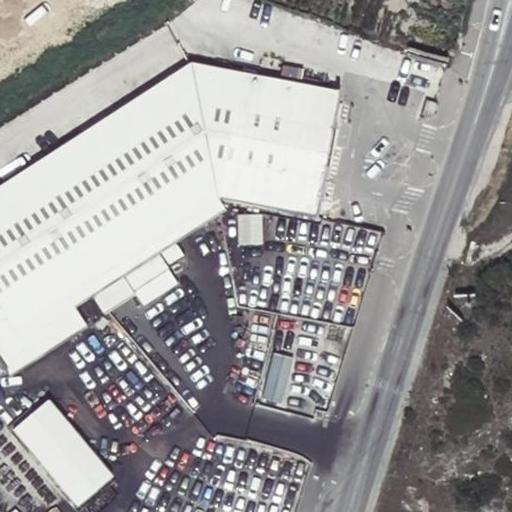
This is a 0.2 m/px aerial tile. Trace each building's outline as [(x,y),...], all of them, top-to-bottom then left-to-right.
[(184,65),(0,194),(0,348),(70,299),(217,197),(314,220),(335,90),(184,65)] [(435,106),(424,103),(420,117),(430,120),(435,106)] [(179,267),(160,240),(142,252),(161,280),(179,267)] [(142,252),(95,284),(109,303),(122,294),(136,314),(169,291),(161,280),(142,252)] [(70,299),(0,348),(0,355),(15,378),(90,328),(70,299)] [(43,405),(9,435),(74,510),(109,481),(43,405)]
